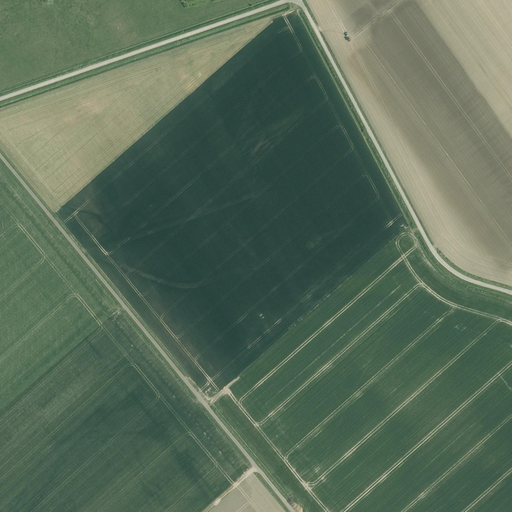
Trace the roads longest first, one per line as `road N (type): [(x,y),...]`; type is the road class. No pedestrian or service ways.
road 1 (track): [(293,511),(0,154)]
road 2 (unclassified): [(511,293),(460,276),(432,251),(299,0)]
road 3 (unclassified): [(0,99),(284,0)]
